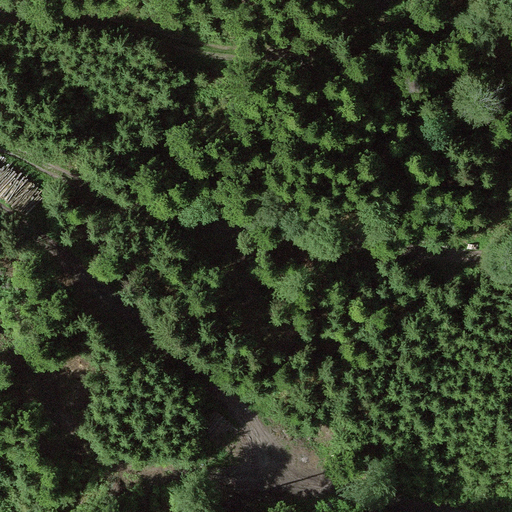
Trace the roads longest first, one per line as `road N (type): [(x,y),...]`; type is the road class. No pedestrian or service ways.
road 1 (track): [(0,201),(325,476),(440,511)]
road 2 (track): [(473,255),(254,223),(115,189),(0,143)]
road 3 (track): [(0,16),(203,54),(306,47),(393,0)]
road 4 (track): [(473,255),(406,283),(238,404)]
